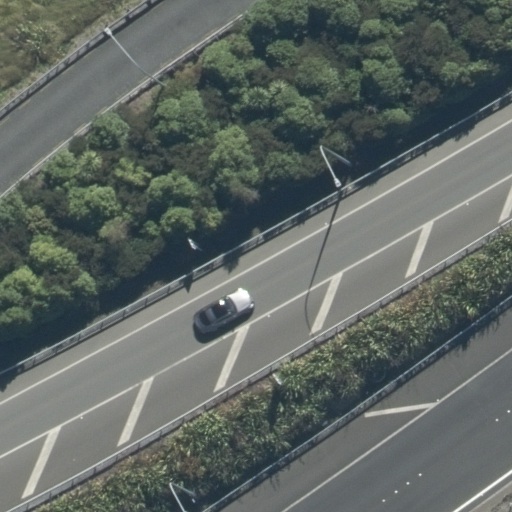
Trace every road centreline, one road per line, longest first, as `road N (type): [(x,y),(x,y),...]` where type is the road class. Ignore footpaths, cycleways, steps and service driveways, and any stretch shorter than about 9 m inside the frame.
road 1 (trunk): [(0,440),(511,162)]
road 2 (trunk): [(366,511),(511,410)]
